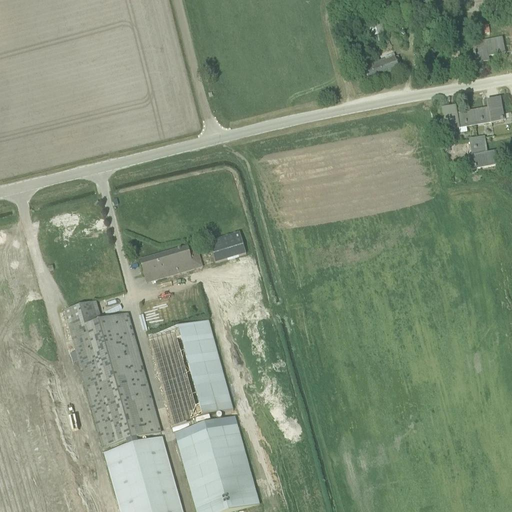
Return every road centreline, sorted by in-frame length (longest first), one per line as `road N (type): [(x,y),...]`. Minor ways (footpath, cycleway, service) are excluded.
road 1 (unclassified): [(0,194),(355,107),(510,79)]
road 2 (track): [(213,140),(178,0)]
